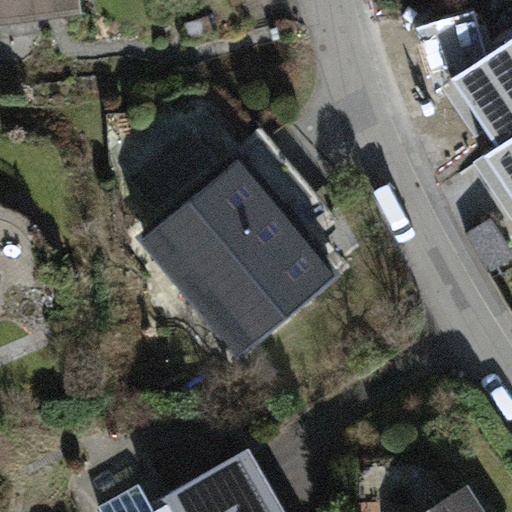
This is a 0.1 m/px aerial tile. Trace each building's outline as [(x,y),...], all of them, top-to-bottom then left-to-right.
[(98,0),(0,0),(0,43),(103,26),(98,0)] [(511,24),(430,79),(511,202),(511,24)] [(250,148),(151,223),(245,346),(344,271),(250,148)] [(282,511),(245,443),(136,502),(140,511),(282,511)] [(406,511),(497,511),(472,471),(406,511)]
